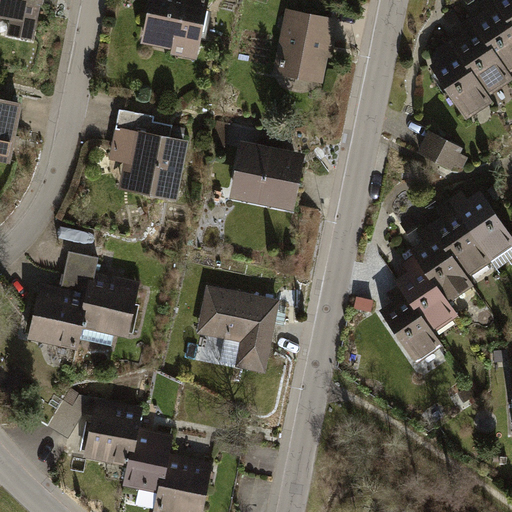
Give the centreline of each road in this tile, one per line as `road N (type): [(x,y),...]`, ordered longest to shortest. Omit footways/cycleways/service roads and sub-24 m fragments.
road 1 (residential): [(394,0),(291,511)]
road 2 (residential): [(0,255),(42,209),(92,0)]
